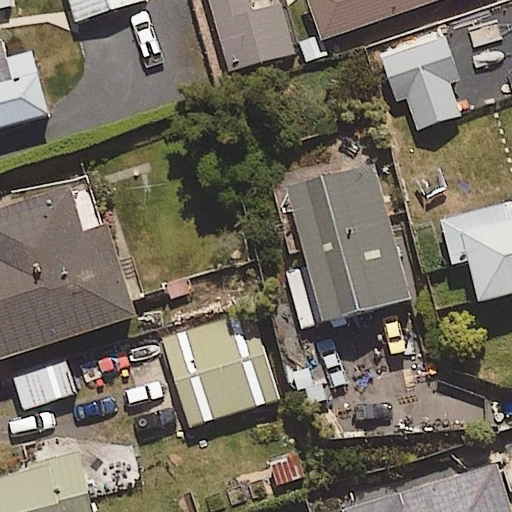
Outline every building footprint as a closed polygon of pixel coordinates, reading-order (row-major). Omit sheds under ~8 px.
[(0,0),(0,10),(11,8),(9,0),(0,0)] [(148,0),(70,0),(79,26),(149,2),(148,0)] [(252,15),(248,0),(206,0),(223,72),(294,56),(283,8),(252,15)] [(310,0),(324,41),(443,0),(310,0)] [(33,54),(7,61),(0,34),(0,129),(50,116),(33,54)] [(416,132),(463,116),(453,84),(460,82),(446,38),(382,59),(398,105),(407,102),(416,132)] [(413,301),(374,166),(287,191),(309,268),(287,275),(303,332),(413,301)] [(0,362),(138,319),(91,171),(0,200),(0,362)] [(511,203),(443,222),(454,263),(471,259),(483,303),(511,295),(511,203)] [(279,400),(252,312),(163,340),(189,427),(279,400)] [(76,393),(66,365),(16,383),(27,411),(76,393)] [(511,511),(511,509),(496,455),(343,500),(346,511),(511,511)] [(96,511),(83,456),(0,476),(0,511),(96,511)]
